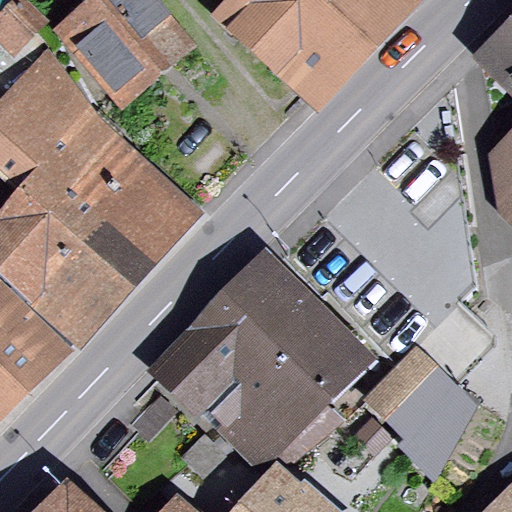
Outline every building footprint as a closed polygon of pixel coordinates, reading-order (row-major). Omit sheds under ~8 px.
[(21,0),(19,0),(0,20),(0,29),(17,47),(42,22),(21,0)] [(73,37),(118,91),(178,40),(144,0),(104,0),(110,6),(73,37)] [(287,59),(322,93),(375,37),(336,0),(237,0),(220,18),(277,71),(287,59)] [(336,0),(375,37),(409,0),(336,0)] [(511,38),(484,66),(511,95),(511,38)] [(23,283),(77,331),(181,214),(92,132),(69,87),(47,60),(0,112),(0,151),(39,188),(0,231),(0,278),(15,292),(23,283)] [(511,155),(500,168),(511,179),(511,155)] [(162,374),(196,409),(205,400),(264,342),(320,399),(356,363),(270,276),(235,311),(231,306),(162,374)] [(0,406),(61,347),(2,290),(0,291),(0,406)] [(273,455),(269,451),(320,399),(264,342),(205,400),(226,422),(221,426),(260,468),(273,455)] [(410,358),(376,394),(414,432),(448,397),(410,358)] [(476,405),(454,391),(448,397),(414,432),(402,444),(436,476),(476,405)] [(204,438),(182,459),(203,479),(224,458),(204,438)] [(254,511),(246,511),(244,509),(240,511),(326,511),(303,494),(300,498),(282,482),(254,511)] [(511,511),(511,495),(495,511),(511,511)] [(55,511),(78,511),(67,501),(55,511)]
